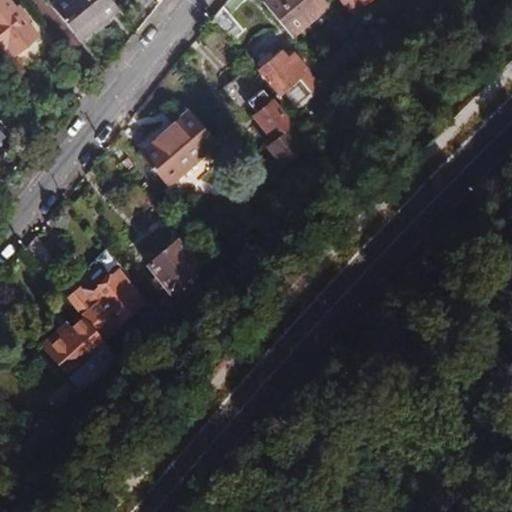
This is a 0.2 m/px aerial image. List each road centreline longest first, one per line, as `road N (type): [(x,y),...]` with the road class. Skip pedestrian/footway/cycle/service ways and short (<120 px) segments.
road 1 (tertiary): [(511,121),(373,257),(152,511)]
road 2 (residential): [(122,94),(0,251)]
road 3 (unclassified): [(33,0),(122,94)]
